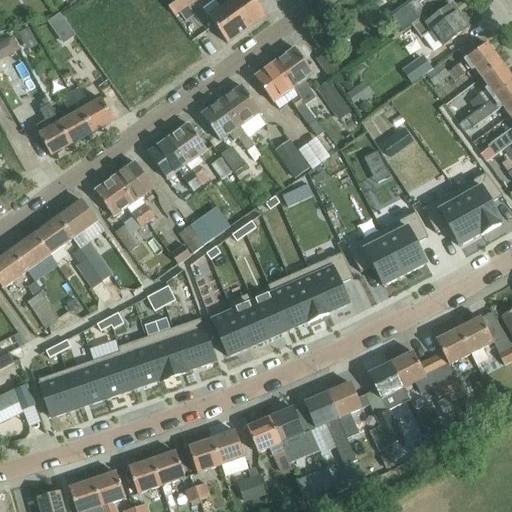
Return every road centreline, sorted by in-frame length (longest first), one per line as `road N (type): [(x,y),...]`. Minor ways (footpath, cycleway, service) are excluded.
road 1 (residential): [(0,474),(193,412),(320,360),(511,260)]
road 2 (residential): [(0,228),(322,0)]
